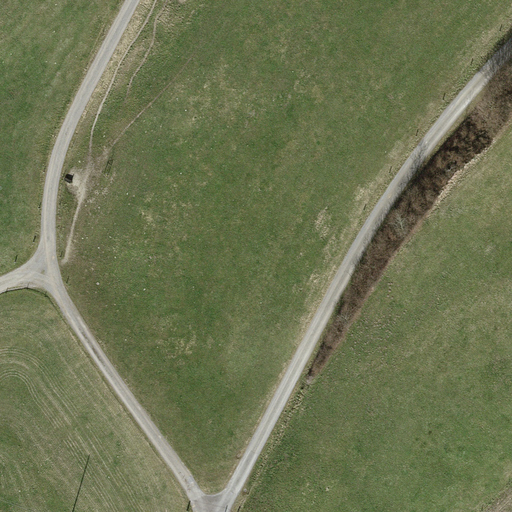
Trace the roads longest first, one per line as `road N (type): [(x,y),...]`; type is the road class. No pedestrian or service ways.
road 1 (track): [(203,511),(43,267),(57,154),(134,0)]
road 2 (track): [(219,511),(361,246),(475,86),(511,50)]
